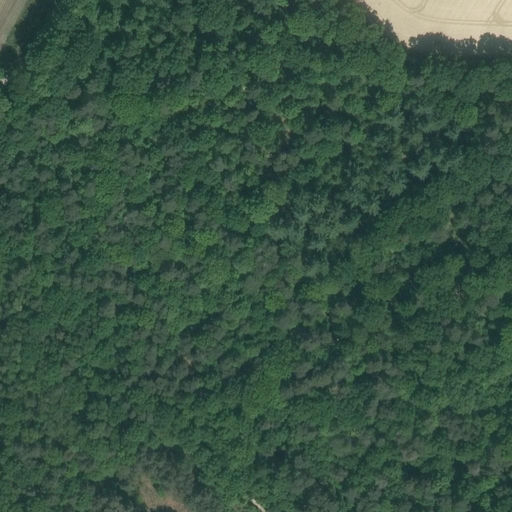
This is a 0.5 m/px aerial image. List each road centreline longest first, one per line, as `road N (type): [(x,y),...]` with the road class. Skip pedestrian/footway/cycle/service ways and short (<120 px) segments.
road 1 (track): [(0,227),(109,362),(266,511)]
road 2 (track): [(511,161),(396,59)]
